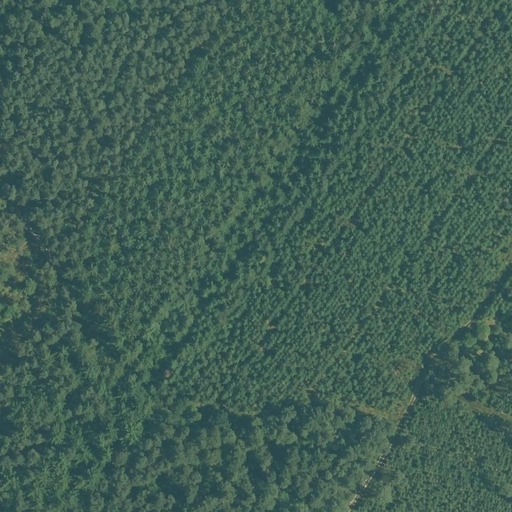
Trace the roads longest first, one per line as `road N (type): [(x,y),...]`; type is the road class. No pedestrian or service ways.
road 1 (track): [(353,500),(254,467),(149,396),(0,190)]
road 2 (track): [(511,431),(481,417),(402,422),(294,406),(210,444)]
road 3 (track): [(346,511),(402,422),(422,368),(463,331),(511,261)]
